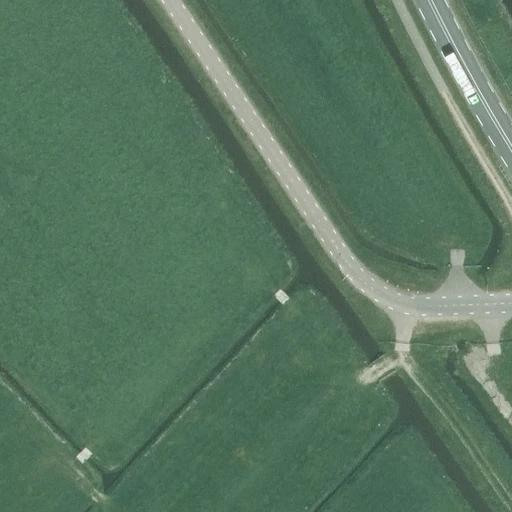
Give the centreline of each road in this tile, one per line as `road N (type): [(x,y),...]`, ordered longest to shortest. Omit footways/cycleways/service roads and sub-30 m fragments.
road 1 (unclassified): [(511,304),(407,306),(364,285),(168,0)]
road 2 (track): [(407,306),(400,357),(419,365),(511,502)]
road 3 (primary): [(511,147),(428,0)]
